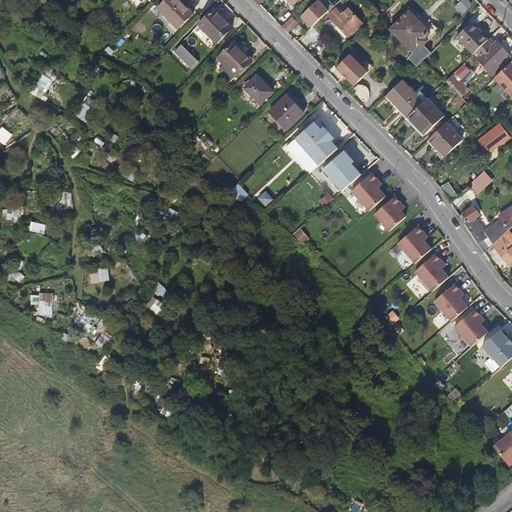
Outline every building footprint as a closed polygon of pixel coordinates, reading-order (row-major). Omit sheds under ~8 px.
[(179,29),(194,14),(179,0),(167,0),(158,9),(179,29)] [(309,28),(328,12),(318,0),(316,0),(298,16),(309,28)] [(460,0),(455,6),(462,13),(471,4),(467,0),(460,0)] [(348,37),(363,23),(348,8),(342,14),(336,8),(328,16),(348,37)] [(217,43),(232,28),(214,10),(199,25),(217,43)] [(409,11),(391,29),(411,51),(417,45),(420,48),(427,41),(424,38),(430,33),(409,11)] [(292,18),(282,27),(287,33),(297,23),(292,18)] [(457,37),(474,54),(488,40),(471,23),(457,37)] [(494,43),(490,38),(488,40),(474,54),(490,72),(508,54),(496,41),(494,43)] [(236,78),(253,61),(234,42),(217,59),(236,78)] [(198,62),(182,45),(175,53),(191,69),(198,62)] [(367,74),(357,63),(359,61),(352,53),(337,69),(355,86),(367,74)] [(505,90),(511,97),(511,65),(510,63),(494,78),(499,84),(494,88),(501,94),(505,90)] [(47,69),(37,85),(47,92),(58,75),(47,69)] [(467,90),(453,75),(446,81),(461,96),(467,90)] [(273,92),(257,76),(245,88),(261,105),(273,92)] [(416,95),(402,81),(387,95),(408,117),(423,103),(416,95)] [(420,91),(416,95),(423,103),(427,99),(428,99),(420,91)] [(87,94),(75,115),(85,121),(97,100),(87,94)] [(287,130),(304,114),(286,96),(270,112),(287,130)] [(444,116),(427,99),(423,103),(408,117),(425,135),(444,116)] [(315,123),(296,139),(319,165),(338,149),(331,141),(321,130),(315,123)] [(462,140),(446,123),(429,140),(445,157),(462,140)] [(510,139),(499,124),(491,131),(494,134),(481,144),(488,153),(501,143),(502,145),(510,139)] [(324,127),(321,130),(331,141),(334,138),(324,127)] [(323,170),(342,191),(361,174),(352,164),(354,162),(345,151),(323,170)] [(352,191),(370,211),(386,196),(378,188),(381,185),(377,181),(378,180),(372,173),(352,191)] [(480,178),(471,187),(476,192),(485,183),(480,178)] [(239,183),(231,190),(242,201),(249,195),(239,183)] [(446,184),(439,188),(450,204),(456,198),(446,184)] [(75,207),(72,190),(55,193),(58,210),(75,207)] [(323,207),(332,199),(328,193),(318,201),(323,207)] [(375,214),(393,234),(409,220),(401,211),(404,209),(400,204),(401,203),(395,196),(375,214)] [(473,207),(459,217),(478,245),(488,238),(493,245),(508,231),(509,231),(511,227),(511,205),(498,215),(502,220),(485,232),(476,218),(480,216),(473,207)] [(21,208),(4,208),(4,230),(21,229),(21,208)] [(398,243),(416,263),(432,249),(424,240),(427,238),(423,233),(424,232),(418,225),(398,243)] [(297,237),(302,242),(308,236),(303,231),(297,237)] [(495,247),(510,266),(511,264),(511,235),(508,231),(493,245),(495,247)] [(416,271),(433,291),(449,277),(442,268),(445,266),(440,261),(442,260),(436,253),(416,271)] [(434,302),(452,321),(468,307),(460,298),(463,296),(459,291),(460,290),(454,284),(434,302)] [(39,315),(53,316),(54,292),(40,291),(39,315)] [(76,322),(89,330),(97,317),(85,309),(76,322)] [(455,327),(472,347),(488,332),(481,324),(484,321),(480,317),(481,316),(475,309),(455,327)] [(393,310),(384,317),(390,326),(399,319),(393,310)] [(447,324),(439,334),(451,343),(458,333),(447,324)] [(500,331),(483,346),(502,367),(511,358),(511,341),(507,337),(506,337),(500,331)] [(510,466),(511,463),(511,432),(506,438),(505,437),(494,447),(510,466)]
